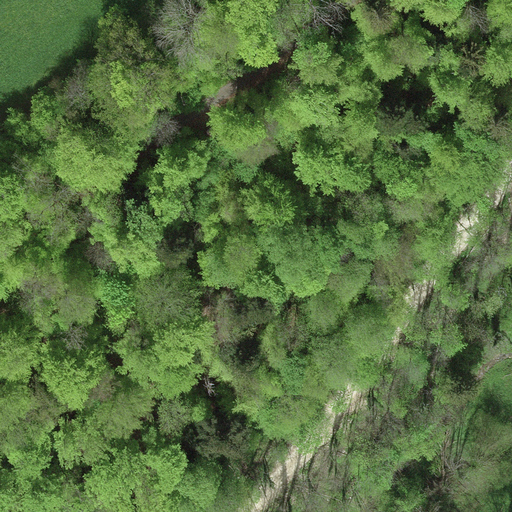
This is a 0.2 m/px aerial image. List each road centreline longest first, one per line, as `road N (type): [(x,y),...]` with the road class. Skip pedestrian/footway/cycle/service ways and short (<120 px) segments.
road 1 (track): [(511,173),(316,440),(246,511)]
road 2 (track): [(0,225),(75,188),(359,0)]
